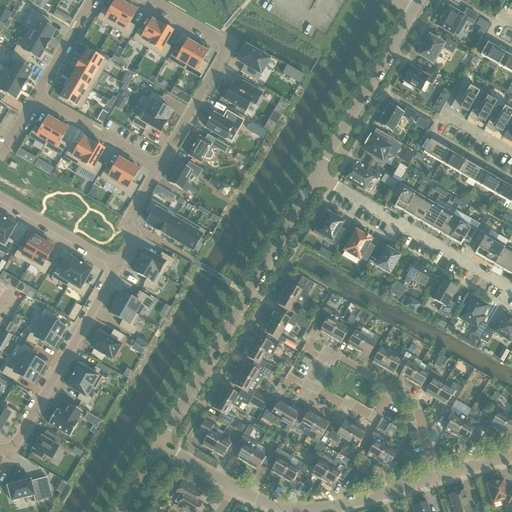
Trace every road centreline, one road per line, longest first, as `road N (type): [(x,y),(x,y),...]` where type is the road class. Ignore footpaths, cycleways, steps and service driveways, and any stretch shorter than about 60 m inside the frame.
road 1 (unclassified): [(159,443),(317,174)]
road 2 (residential): [(0,449),(9,454),(118,264)]
road 3 (residential): [(150,0),(227,45),(158,165)]
road 4 (residential): [(317,174),(511,288)]
road 5 (residential): [(438,476),(321,508),(290,508),(232,487)]
road 6 (unclassified): [(317,174),(413,9)]
road 7 (residential): [(391,391),(326,353),(308,384),(376,417)]
road 8 (residential): [(37,94),(158,165)]
road 9 (residential): [(0,197),(118,264)]
